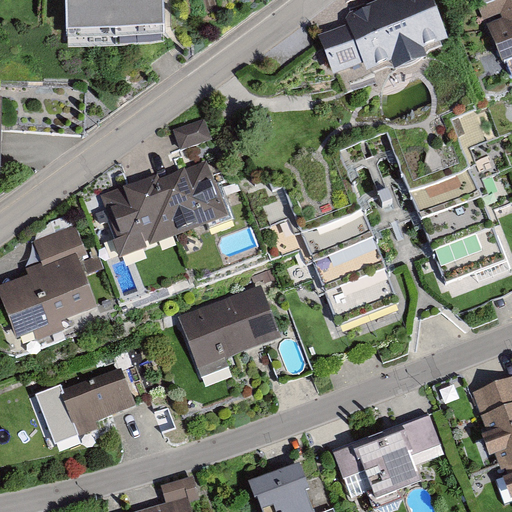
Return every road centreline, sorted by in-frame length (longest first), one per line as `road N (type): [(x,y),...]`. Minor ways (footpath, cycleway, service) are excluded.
road 1 (residential): [(0,509),(206,454),(511,339)]
road 2 (residential): [(0,231),(315,0)]
